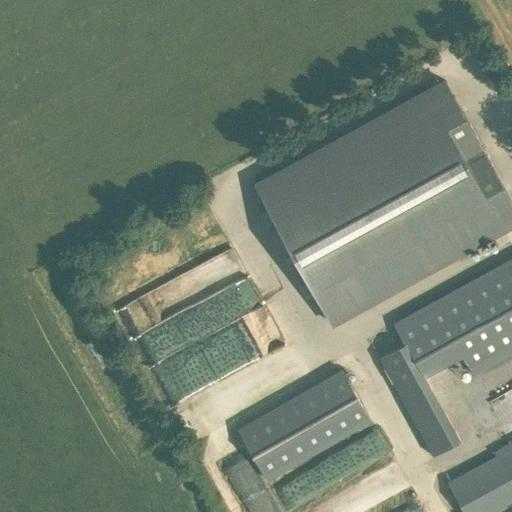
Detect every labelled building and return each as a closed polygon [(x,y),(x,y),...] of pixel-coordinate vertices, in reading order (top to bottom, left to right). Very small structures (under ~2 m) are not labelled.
[(511,201),(446,80),(435,87),(255,184),(329,321),(511,221),(511,201)] [(233,250),(120,301),(167,402),(286,348),(265,303),(241,314),(227,284),(245,276),(233,250)] [(404,342),(379,356),(432,455),(458,440),(423,375),(461,354),(472,374),(511,351),(511,258),(394,323),(404,342)] [(342,369),(238,428),(266,478),(370,419),(342,369)] [(511,446),(447,482),(463,511),(494,511),(511,502),(511,446)]
